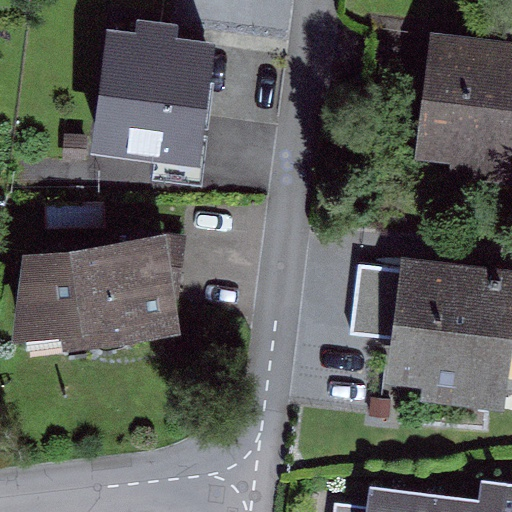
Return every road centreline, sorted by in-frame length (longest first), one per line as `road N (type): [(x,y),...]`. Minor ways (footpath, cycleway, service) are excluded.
road 1 (residential): [(320,0),(262,464)]
road 2 (residential): [(262,464),(0,497)]
